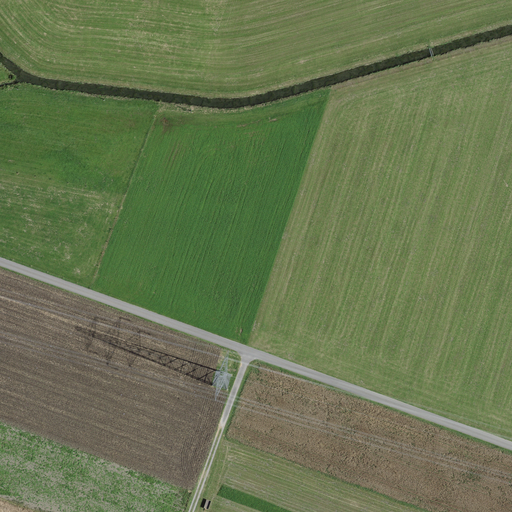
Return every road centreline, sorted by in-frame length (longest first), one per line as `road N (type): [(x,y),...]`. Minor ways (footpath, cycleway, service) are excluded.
road 1 (residential): [(0,259),(511,443)]
road 2 (track): [(249,348),(191,511)]
